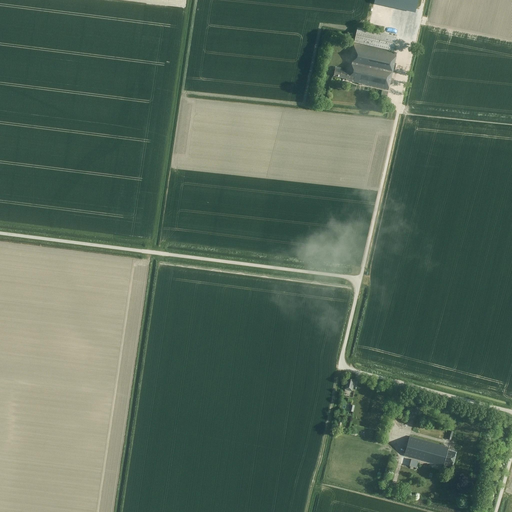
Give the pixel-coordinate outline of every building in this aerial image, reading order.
[(376,0),(416,9),(418,0),(376,0)] [(397,36),(358,27),(354,43),(394,51),(397,36)] [(382,89),(388,90),(390,82),(397,53),(353,44),(348,71),(341,69),(342,68),(335,66),(333,76),(346,79),(346,80),(358,82),(358,83),(382,89)] [(354,380),(347,378),(345,389),(352,391),(354,380)] [(447,464),(452,466),(456,451),(448,449),(449,447),(410,436),(407,444),(404,456),(444,466),(443,467),(447,468),(447,464)] [(409,466),(416,468),(418,461),(411,459),(409,466)]
